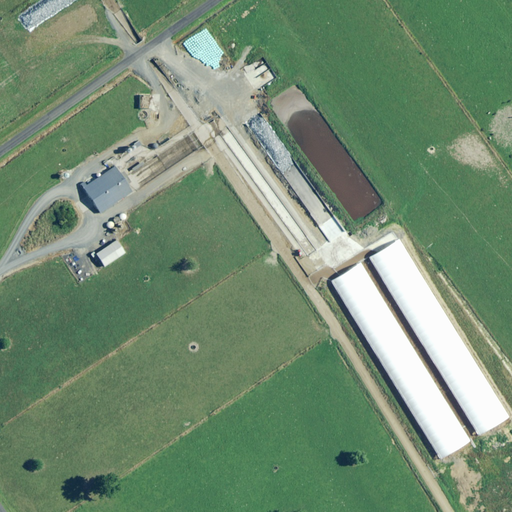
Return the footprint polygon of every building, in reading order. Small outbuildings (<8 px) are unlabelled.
[(266,64),(261,58),(251,65),(256,71),(266,64)] [(278,78),(271,69),(258,78),(264,87),(278,78)] [(142,145),(139,140),(134,143),(136,148),(142,145)] [(136,149),(133,144),(125,149),(128,154),(136,149)] [(100,213),(132,192),(115,167),(112,163),(81,184),(100,213)] [(121,222),(127,218),(123,212),(105,224),(113,236),(125,228),(121,222)] [(124,253),(116,241),(96,254),(104,266),(124,253)]
